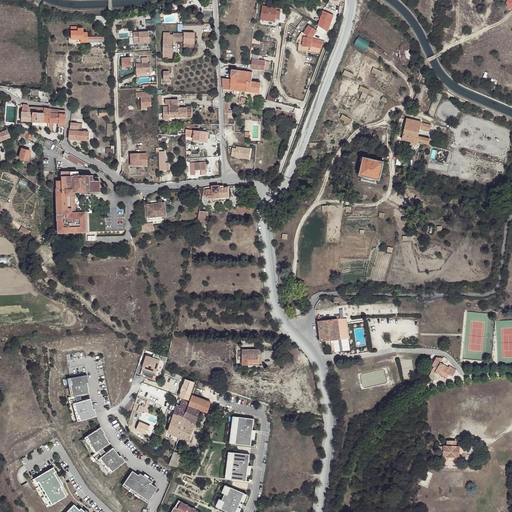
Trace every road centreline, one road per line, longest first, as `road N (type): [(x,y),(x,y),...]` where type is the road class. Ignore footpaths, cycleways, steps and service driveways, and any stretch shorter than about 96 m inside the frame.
road 1 (residential): [(511,218),(494,294),(323,295),(312,305),(311,349)]
road 2 (residential): [(225,182),(150,188),(119,180),(66,146),(65,106),(0,90)]
road 3 (unclassified): [(265,210),(282,200),(351,0)]
road 4 (track): [(467,375),(422,390),(377,427),(343,511)]
road 5 (residential): [(225,182),(215,0)]
road 6 (residential): [(320,511),(331,423),(311,349)]
road 7 (residential): [(311,349),(278,310),(265,210)]
